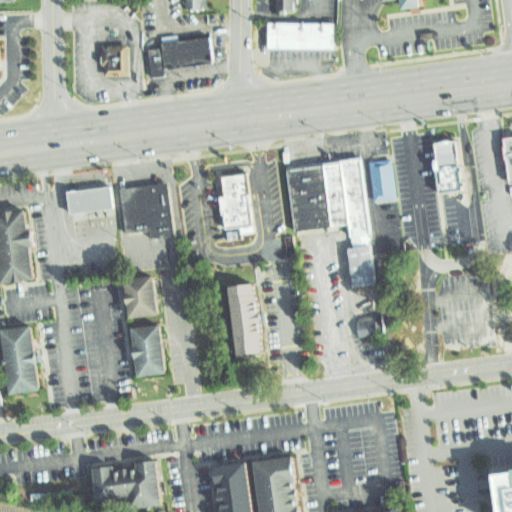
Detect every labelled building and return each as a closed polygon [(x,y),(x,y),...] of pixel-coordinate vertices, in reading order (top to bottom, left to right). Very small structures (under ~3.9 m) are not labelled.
[(210,0),(210,9),(192,9),(192,0),(210,0)] [(294,0),(294,9),(286,8),(286,14),(276,14),(276,0),(294,0)] [(424,0),(425,6),(408,9),(407,0),(424,0)] [(270,46),(334,46),(334,21),(270,21),(270,46)] [(154,74),(149,42),(210,33),(213,57),(172,62),(174,72),(154,74)] [(133,71),(104,71),(105,42),(133,42),(133,71)] [(467,190),(442,193),(434,136),(459,133),(467,190)] [(379,195),(374,156),(393,153),(399,193),(379,195)] [(345,220),(348,237),(371,234),(361,154),(338,157),(345,220)] [(297,225),(290,162),(338,157),(345,220),(297,225)] [(250,217),(224,222),(217,186),(225,185),(223,173),(242,170),(250,217)] [(153,231),(152,221),(128,224),(123,181),(169,175),(176,228),(153,231)] [(115,209),(70,216),(66,186),(111,180),(115,209)] [(1,276),(0,267),(0,207),(28,204),(37,272),(1,276)] [(356,286),(378,283),(373,244),(351,248),(356,286)] [(130,312),(159,308),(154,266),(125,268),(130,312)] [(237,350),(227,279),(250,276),(260,347),(237,350)] [(362,334),(385,331),(382,310),(359,313),(362,334)] [(29,319),(37,379),(10,383),(5,321),(29,319)] [(133,322),(158,319),(163,364),(138,367),(133,322)] [(260,511),(254,459),(294,455),(301,511),(260,511)] [(160,511),(155,457),(88,463),(92,496),(156,511),(160,511)] [(246,460),(253,511),(219,511),(219,508),(223,507),(222,501),(219,502),(217,491),(220,490),(219,484),(216,484),(214,464),(246,460)] [(507,511),(511,511),(511,464),(499,467),(507,511)]
